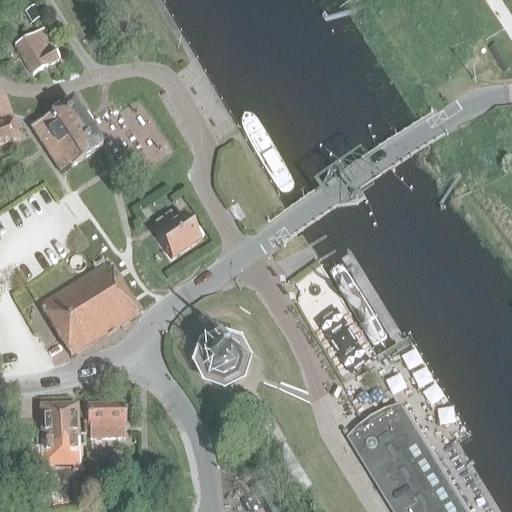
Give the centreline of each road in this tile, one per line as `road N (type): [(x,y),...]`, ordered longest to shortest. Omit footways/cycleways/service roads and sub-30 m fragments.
road 1 (residential): [(0,85),(33,91),(105,74),(163,74),(203,143),(201,189),(244,255)]
road 2 (tertiary): [(244,255),(477,97),(511,90)]
road 3 (unclassified): [(209,511),(199,440),(139,352)]
road 4 (tertiary): [(139,352),(161,316),(244,255)]
road 5 (tertiary): [(0,386),(76,376),(139,352)]
